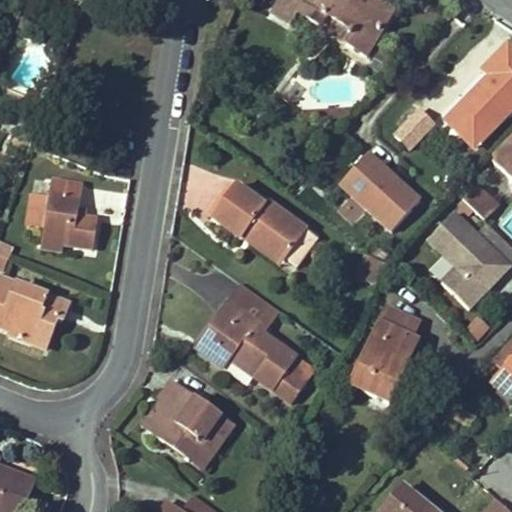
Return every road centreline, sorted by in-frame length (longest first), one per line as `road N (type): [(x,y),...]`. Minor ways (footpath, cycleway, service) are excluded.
road 1 (residential): [(75,411),(121,359),(187,0)]
road 2 (unknown): [(504,4),(384,144)]
